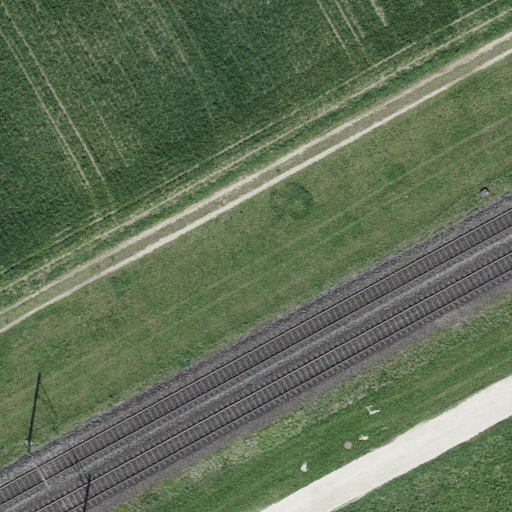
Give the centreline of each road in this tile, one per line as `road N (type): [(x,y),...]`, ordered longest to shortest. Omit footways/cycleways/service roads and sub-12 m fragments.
road 1 (track): [(0,323),(511,41)]
road 2 (track): [(297,511),(511,394)]
